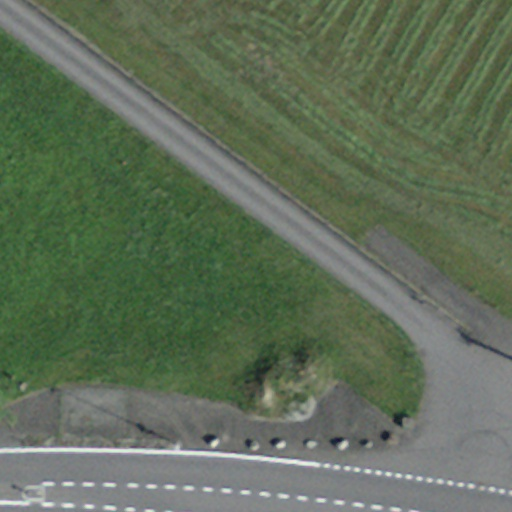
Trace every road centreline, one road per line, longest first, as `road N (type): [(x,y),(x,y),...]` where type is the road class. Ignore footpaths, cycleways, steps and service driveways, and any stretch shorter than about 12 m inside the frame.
road 1 (primary): [(0,491),(168,498)]
road 2 (primary): [(168,498),(309,511)]
